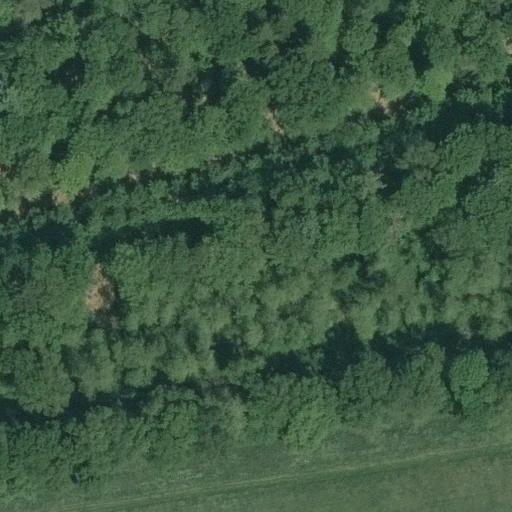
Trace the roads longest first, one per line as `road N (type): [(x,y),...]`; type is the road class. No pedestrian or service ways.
road 1 (track): [(0,254),(503,120)]
road 2 (track): [(511,446),(84,511)]
